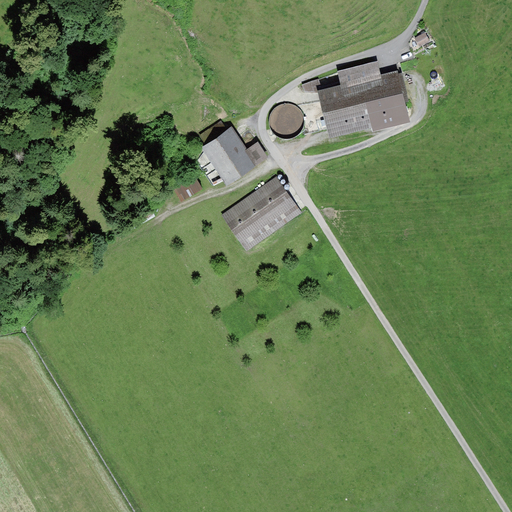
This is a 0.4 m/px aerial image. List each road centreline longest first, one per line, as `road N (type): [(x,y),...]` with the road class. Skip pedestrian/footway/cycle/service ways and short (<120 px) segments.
road 1 (track): [(426,0),(401,41),(293,85),(260,124),(506,511)]
road 2 (track): [(283,161),(121,237)]
